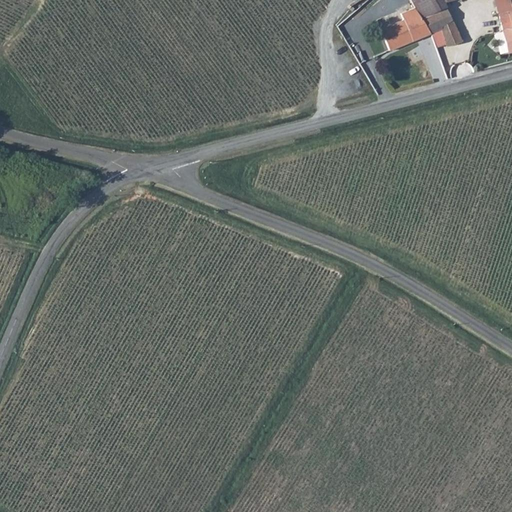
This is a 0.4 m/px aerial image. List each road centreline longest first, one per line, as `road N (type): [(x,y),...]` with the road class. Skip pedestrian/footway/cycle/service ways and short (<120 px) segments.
road 1 (unclassified): [(511,350),(374,262),(196,189),(167,162)]
road 2 (tertiary): [(167,162),(511,75)]
road 3 (tertiary): [(0,359),(59,233),(89,199),(128,174)]
road 4 (unclassified): [(0,133),(96,157),(128,174)]
